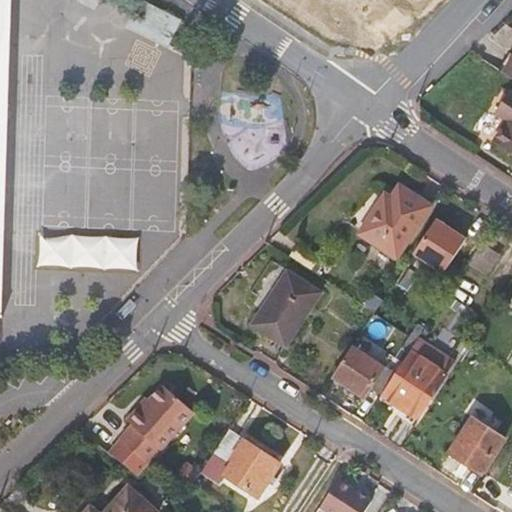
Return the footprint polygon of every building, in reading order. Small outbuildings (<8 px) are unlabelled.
[(170,44),(179,17),(141,4),(132,32),(170,44)] [(511,47),(497,71),(511,80),(511,47)] [(511,95),(506,91),(492,111),(506,119),(492,140),(511,153),(511,95)] [(387,207),(380,203),(361,232),(397,255),(429,205),(401,187),(393,199),(387,207)] [(386,194),(380,203),(387,207),(393,199),(386,194)] [(465,237),(434,217),(413,251),(443,270),(465,237)] [(463,241),(477,249),(483,240),(492,226),(479,217),(463,241)] [(39,267),(135,268),(135,236),(39,235),(39,267)] [(503,253),(483,240),(477,249),(469,262),(488,275),(503,253)] [(294,246),(288,258),(309,271),(316,260),(294,246)] [(285,270),(248,324),(286,349),(322,296),(285,270)] [(367,393),(379,401),(380,398),(395,376),(351,347),(330,379),(363,400),(367,393)] [(443,382),(407,358),(395,376),(380,398),(416,422),(443,382)] [(160,453),(196,417),(166,388),(143,411),(141,409),(128,422),(133,427),(120,441),(107,455),(135,478),(146,467),(152,461),(160,453)] [(363,400),(374,408),(379,401),(367,393),(363,400)] [(472,418),(450,454),(481,474),(504,438),(472,418)] [(280,465),(227,430),(200,472),(217,483),(222,475),(258,499),(280,465)] [(291,490),(305,500),(321,477),(306,468),(291,490)] [(337,481),(320,507),(327,511),(363,511),(369,503),(337,481)] [(155,511),(129,488),(106,511),(94,511),(89,508),(85,511),(155,511)] [(379,511),(380,510),(369,503),(363,511),(379,511)]
